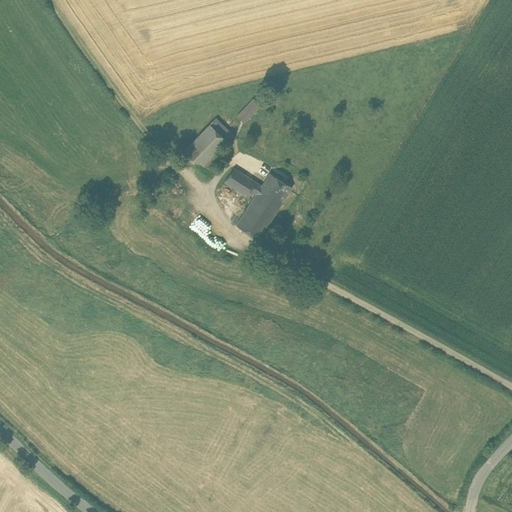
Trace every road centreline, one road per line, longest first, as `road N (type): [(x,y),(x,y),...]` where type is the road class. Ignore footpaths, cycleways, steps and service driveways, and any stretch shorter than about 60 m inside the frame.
road 1 (track): [(49,0),(173,161)]
road 2 (tertiary): [(89,511),(0,428)]
